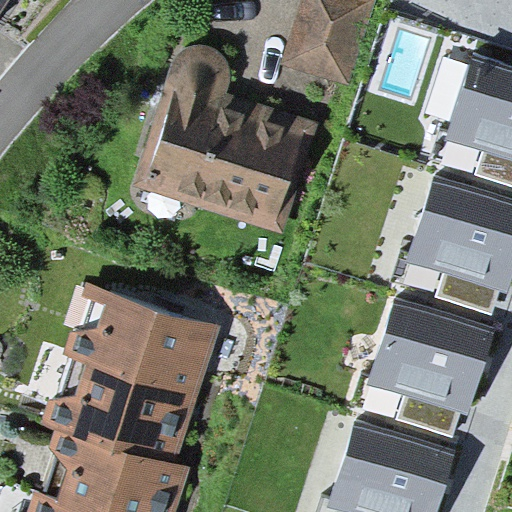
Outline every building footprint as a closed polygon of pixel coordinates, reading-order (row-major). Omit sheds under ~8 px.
[(0,0),(0,20),(13,0),(0,0)] [(336,0),(286,0),(277,52),(319,66),(338,0),(336,0)] [(170,106),(145,187),(280,225),(318,122),(226,97),(228,79),(225,62),(214,52),(193,49),(177,60),(163,77),(163,94),(170,106)] [(511,66),(476,55),(452,131),(511,149),(511,66)] [(511,263),(511,199),(438,176),(414,252),(507,281),(511,263)] [(217,330),(102,296),(62,432),(81,437),(177,466),(217,330)] [(491,327),(398,298),(374,374),(467,403),(491,327)] [(432,511),(453,448),(360,419),(336,495),(390,511),(432,511)] [(176,511),(189,471),(81,437),(56,511),(176,511)]
